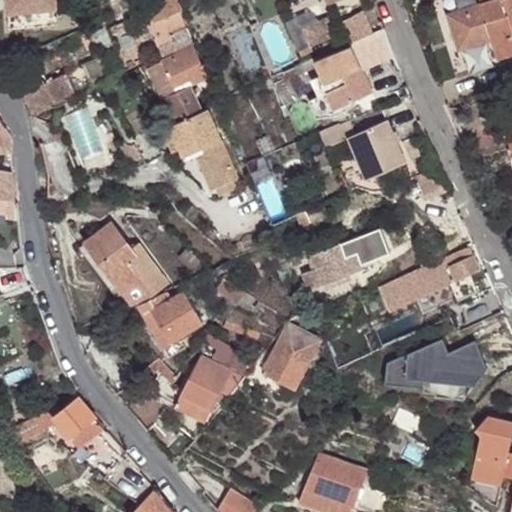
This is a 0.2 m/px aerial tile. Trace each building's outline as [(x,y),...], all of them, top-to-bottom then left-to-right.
[(6,0),(9,30),(57,25),(55,0),(6,0)] [(164,57),(191,44),(176,12),(181,10),(176,0),(155,0),(146,4),(136,9),(145,27),(149,24),(164,57)] [(511,0),(456,0),(460,12),(449,16),(460,49),(494,38),(500,57),(511,53),(511,0)] [(365,8),(348,14),(355,35),(372,29),(365,8)] [(118,56),(132,51),(121,24),(107,30),(118,56)] [(349,43),(296,66),(300,74),(305,71),(305,73),(317,67),(321,77),(312,81),(319,97),(328,92),(330,97),(352,86),(346,72),(360,66),(349,43)] [(192,49),(163,64),(178,94),(191,88),(207,79),(192,49)] [(139,66),(132,51),(118,56),(124,72),(139,66)] [(86,82),(90,91),(109,82),(98,60),(85,66),(91,79),(86,82)] [(178,94),(163,64),(150,71),(165,100),(168,99),(178,94)] [(34,68),(12,78),(32,117),(75,97),(65,78),(43,88),(34,68)] [(178,94),(168,99),(177,116),(200,105),(191,88),(178,94)] [(207,109),(171,125),(181,149),(184,156),(195,151),(211,189),(214,188),(237,179),(207,109)] [(355,131),(349,118),(319,131),(325,144),(347,135),(355,131)] [(387,118),(355,131),(347,135),(364,177),(404,160),(387,118)] [(507,132),(511,130),(511,118),(503,121),(507,132)] [(0,149),(8,148),(6,132),(0,122),(0,149)] [(181,149),(171,125),(163,128),(174,152),(181,149)] [(154,126),(133,137),(147,164),(168,153),(154,126)] [(415,173),(417,177),(436,169),(434,165),(415,173)] [(436,169),(417,177),(426,197),(445,189),(436,169)] [(240,186),(237,179),(214,188),(218,195),(240,186)] [(0,201),(16,205),(14,190),(0,188),(0,201)] [(322,204),(304,212),(308,221),(326,214),(323,207),(322,204)] [(342,205),(323,207),(326,214),(330,222),(344,216),(342,205)] [(130,250),(130,248),(110,223),(83,242),(117,289),(137,274),(127,261),(132,257),(128,251),(130,250)] [(218,249),(201,234),(177,261),(194,277),(218,249)] [(287,259),(279,240),(264,246),(275,272),(290,265),(287,259)] [(308,289),(363,268),(357,252),(345,257),(340,243),(310,255),(315,268),(302,273),(308,289)] [(137,274),(153,295),(168,283),(139,244),(130,248),(130,250),(128,251),(132,257),(127,261),(137,274)] [(416,299),(450,284),(455,296),(458,301),(476,293),(477,295),(487,291),(477,270),(479,269),(468,245),(437,258),(379,285),(391,310),(416,299)] [(222,280),(214,293),(236,306),(244,294),(222,280)] [(421,311),(455,296),(450,284),(416,299),(421,311)] [(169,300),(162,290),(153,295),(134,303),(142,315),(151,310),(169,300)] [(181,292),(169,300),(151,310),(170,340),(199,321),(181,292)] [(170,340),(151,310),(142,315),(160,345),(170,340)] [(280,341),(311,357),(319,341),(288,326),(280,341)] [(387,383),(425,385),(424,390),(465,393),(466,378),(481,379),(489,369),(476,340),(449,352),(442,337),(389,362),(387,383)] [(294,388),(311,357),(280,341),(271,358),(263,372),(294,388)] [(244,376),(254,364),(228,350),(222,364),(244,376)] [(178,408),(210,422),(225,385),(234,389),(243,378),(231,372),(228,378),(197,364),(178,408)] [(288,399),(294,388),(263,372),(258,381),(288,399)] [(143,390),(125,406),(142,425),(147,430),(164,409),(143,390)] [(103,428),(77,399),(61,411),(54,416),(69,438),(80,447),(103,428)] [(61,411),(58,406),(39,414),(44,425),(54,416),(61,411)] [(15,424),(3,430),(14,443),(16,445),(46,429),(44,425),(39,414),(15,424)] [(511,429),(511,420),(486,415),(475,430),(479,436),(470,478),(501,484),(502,475),(508,451),(511,429)] [(511,451),(508,451),(502,475),(511,477),(511,451)] [(304,486),(353,502),(365,469),(317,455),(304,486)] [(501,484),(470,478),(468,487),(496,506),(501,484)] [(336,511),(349,511),(353,502),(304,486),(298,500),(336,511)] [(221,511),(255,511),(260,507),(231,488),(217,509),(221,511)] [(173,511),(152,489),(126,511),(173,511)]
